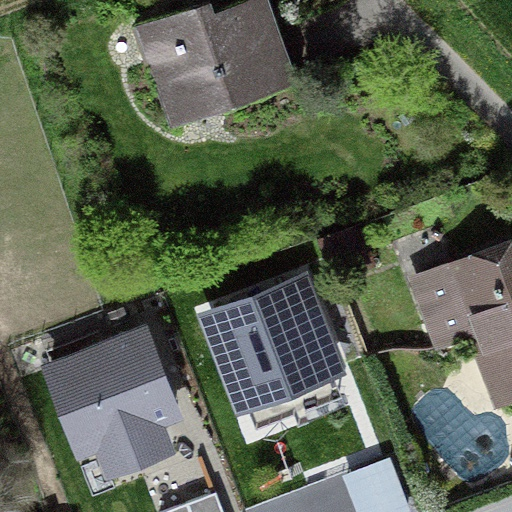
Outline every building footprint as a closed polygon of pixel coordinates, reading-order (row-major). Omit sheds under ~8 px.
[(270,0),(240,0),(137,32),(169,136),(300,95),(270,0)] [(511,234),(407,274),(435,347),(467,335),(493,404),(511,396),(511,234)] [(308,266),(195,307),(233,410),(346,369),(308,266)] [(150,317),(39,357),(74,453),(94,446),(103,472),(174,446),(165,421),(184,414),(150,317)] [(389,452),(342,470),(358,511),(406,511),(411,510),(389,452)] [(225,511),(216,488),(159,511),(225,511)]
